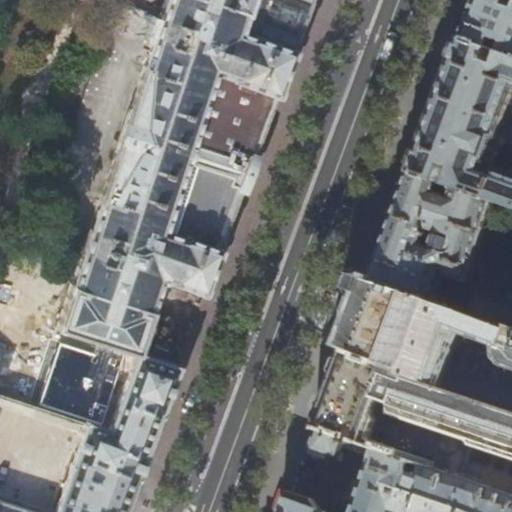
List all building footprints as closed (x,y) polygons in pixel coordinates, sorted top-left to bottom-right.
[(72,283),(29,404),(86,423),(87,421),(149,441),(155,428),(159,417),(159,415),(161,416),(180,364),(177,363),(139,350),(153,310),(152,309),(159,284),(168,281),(170,282),(169,284),(202,295),(204,296),(204,294),(206,294),(209,287),(207,286),(218,257),(220,258),(223,248),(221,247),(242,192),(244,193),(247,184),(246,183),(249,172),(253,163),(255,163),(258,154),(256,153),(277,97),(279,98),(283,88),(281,88),(292,58),(294,59),(298,49),(294,48),(297,40),(299,41),(301,34),(300,34),(306,20),(311,6),(313,0),(164,0),(143,65),(142,64),(99,199),(100,199),(73,283),(72,283)] [(511,0),(475,0),(464,32),(460,41),(511,58),(511,0)] [(511,58),(460,41),(436,105),(411,173),(495,201),(511,206),(511,58)] [(511,278),(510,277),(507,288),(490,282),(485,296),(477,293),(474,295),(467,284),(489,220),(488,219),(495,201),(411,173),(408,182),(371,281),(511,328),(511,278)] [(511,328),(371,281),(362,305),(345,351),(405,373),(405,376),(436,387),(458,330),(506,347),(504,354),(504,356),(504,358),(504,359),(505,360),(506,362),(507,363),(508,364),(511,365),(511,328)] [(511,413),(436,387),(405,376),(405,373),(345,351),(330,390),(316,428),(369,446),(378,449),(436,470),(439,463),(373,440),(381,418),(379,412),(382,401),(393,404),(396,411),(395,413),(473,440),(477,447),(511,459),(511,413)] [(144,454),(149,441),(87,421),(86,423),(54,511),(34,511),(0,500),(0,511),(122,511),(135,479),(137,479),(142,468),(146,455),(144,454)] [(366,456),(369,446),(316,428),(306,456),(326,462),(328,457),(337,460),(341,447),(366,456)] [(511,511),(511,496),(436,470),(378,449),(356,511),(321,511),(316,504),(292,493),(284,511),(511,511)]
